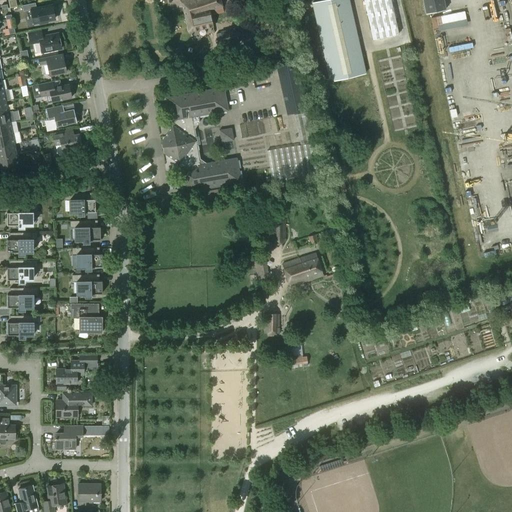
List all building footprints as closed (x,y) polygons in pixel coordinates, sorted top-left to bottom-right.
[(177,0),(179,4),(182,3),(185,16),(198,13),(198,11),(203,10),(207,27),(212,26),(210,16),(223,12),(219,0),(177,0)] [(349,0),(323,0),(312,3),(329,81),(366,73),(349,0)] [(390,0),(363,0),(373,39),(399,33),(390,0)] [(445,9),(443,0),(422,0),(425,13),(445,9)] [(36,8),(35,2),(22,5),(23,11),(30,9),(33,23),(39,22),(40,23),(47,22),(47,20),(55,19),(54,15),(56,15),(54,8),(53,8),(52,5),(36,8)] [(441,24),(442,28),(466,23),(464,9),(430,16),(433,26),(441,24)] [(198,13),(185,16),(188,32),(207,27),(203,10),(198,11),(198,13)] [(232,29),(213,34),(215,43),(235,38),(232,29)] [(41,30),(28,33),(30,41),(34,40),(35,43),(39,42),(41,52),(61,48),(58,33),(42,36),(41,30)] [(60,54),(38,58),(40,64),(47,63),(49,75),(66,71),(63,59),(61,60),(60,54)] [(297,61),(277,66),(288,114),(307,109),(297,61)] [(24,75),(18,76),(20,87),(26,86),(24,75)] [(59,79),(31,86),(34,98),(46,95),(48,103),(71,98),(68,83),(61,85),(59,79)] [(228,110),(224,86),(180,94),(176,95),(168,106),(169,110),(171,121),(171,120),(172,125),(165,136),(168,156),(179,163),(179,168),(181,178),(182,182),(193,190),(197,189),(200,188),(201,195),(222,191),(221,185),(241,181),(236,157),(207,163),(200,158),(193,122),(198,116),(228,110)] [(72,103),(46,109),(48,119),(54,118),(56,127),(77,122),(72,103)] [(8,111),(0,113),(0,124),(10,122),(14,121),(12,111),(8,111)] [(308,111),(294,114),(301,144),(314,141),(308,111)] [(0,135),(12,133),(10,122),(0,124),(0,135)] [(231,128),(219,130),(221,142),(233,140),(231,128)] [(68,130),(52,133),(55,144),(61,143),(63,154),(83,150),(79,134),(70,136),(68,130)] [(12,133),(0,135),(0,146),(14,143),(12,133)] [(0,157),(16,154),(14,143),(0,146),(0,157)] [(270,176),(283,174),(282,165),(277,166),(275,148),(267,149),(270,176)] [(16,154),(0,157),(0,164),(1,168),(5,168),(6,173),(20,171),(16,154)] [(344,183),(332,186),(334,193),(346,190),(344,183)] [(92,192),(65,193),(65,199),(69,199),(70,212),(78,212),(78,214),(77,214),(77,215),(86,215),(86,214),(84,214),(84,211),(95,211),(95,198),(92,199),(92,192)] [(9,212),(7,212),(7,224),(18,224),(18,227),(15,227),(15,228),(25,228),(25,227),(24,227),(24,224),(37,224),(36,205),(9,205),(9,212)] [(272,220),(272,240),(276,244),(281,244),(285,240),(285,220),(282,216),(276,216),(272,220)] [(97,220),(70,221),(70,227),(74,227),(75,240),(83,239),(83,242),(82,242),(82,243),(92,242),(89,242),(89,239),(100,239),(100,226),(97,226),(97,220)] [(9,239),(7,239),(7,251),(18,251),(18,254),(16,254),(16,255),(25,255),(25,254),(24,254),(24,251),(37,251),(37,232),(9,232),(9,239)] [(315,234),(308,236),(310,245),(317,242),(315,234)] [(99,247),(72,247),(72,254),(76,254),(77,266),(85,266),(85,269),(84,269),(94,269),(93,268),(91,268),(91,266),(102,266),(102,253),(99,253),(99,247)] [(315,252),(282,263),(290,286),(323,276),(315,252)] [(260,260),(255,261),(258,279),(255,279),(255,283),(259,283),(260,286),(269,285),(265,257),(260,258),(260,260)] [(9,266),(7,266),(7,279),(18,279),(18,281),(16,281),(16,282),(25,282),(25,281),(24,281),(24,279),(32,279),(32,266),(37,266),(37,260),(9,260),(9,266)] [(99,274),(72,274),(72,281),(76,281),(77,293),(85,293),(85,296),(84,296),(84,297),(93,296),(93,295),(91,296),(91,293),(102,293),(102,280),(99,280),(99,274)] [(10,294),(7,294),(7,307),(19,306),(19,309),(16,309),(16,310),(25,310),(25,309),(24,309),(24,306),(33,306),(32,294),(37,294),(37,287),(10,287),(10,294)] [(495,299),(487,302),(490,310),(498,307),(495,299)] [(98,303),(70,303),(71,318),(71,314),(79,314),(79,332),(80,332),(79,335),(87,338),(88,334),(94,336),(95,332),(102,332),(102,328),(103,327),(104,327),(105,326),(105,325),(105,324),(105,323),(105,322),(104,321),(103,321),(103,320),(102,320),(102,316),(98,316),(98,303)] [(264,314),(264,333),(279,334),(279,314),(264,314)] [(10,321),(7,321),(7,334),(19,334),(19,337),(16,337),(25,337),(24,334),(33,334),(33,321),(37,321),(37,315),(10,315),(10,321)] [(301,346),(289,348),(291,365),(306,363),(305,356),(302,356),(301,346)] [(70,368),(56,368),(56,383),(57,383),(57,389),(65,389),(65,383),(77,383),(77,374),(83,374),(83,363),(96,363),(96,355),(79,355),(79,360),(70,360),(70,368)] [(15,386),(0,385),(0,403),(15,404),(15,386)] [(71,400),(56,400),(56,416),(70,416),(70,415),(77,415),(77,405),(91,405),(91,393),(71,393),(71,400)] [(0,443),(0,444),(5,444),(6,442),(6,438),(15,438),(15,425),(0,424),(0,443)] [(56,433),(56,449),(75,449),(75,436),(82,436),(82,435),(109,434),(109,425),(82,425),(70,425),(70,433),(56,433)] [(49,500),(43,501),(44,511),(53,511),(53,505),(66,503),(63,483),(47,486),(49,500)] [(100,483),(78,483),(78,501),(100,501),(100,483)] [(21,502),(15,503),(17,511),(37,511),(38,511),(32,485),(18,489),(21,502)] [(0,511),(8,511),(11,511),(5,491),(0,492),(0,511)]
